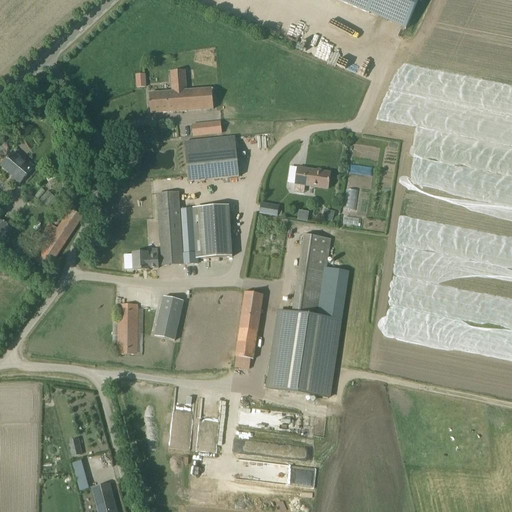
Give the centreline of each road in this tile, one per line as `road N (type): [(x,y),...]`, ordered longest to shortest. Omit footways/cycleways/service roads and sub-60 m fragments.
road 1 (track): [(355,130),(298,137),(276,156),(258,188),(236,270),(223,284),(64,279)]
road 2 (unclassified): [(7,358),(64,279),(98,179),(95,137),(48,57)]
road 3 (unclassified): [(132,511),(104,394),(90,372),(7,358)]
